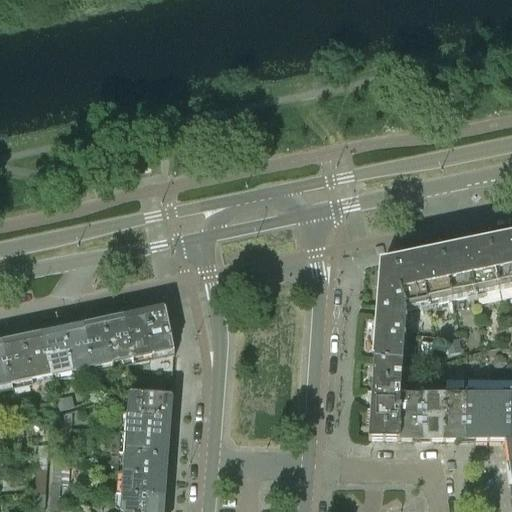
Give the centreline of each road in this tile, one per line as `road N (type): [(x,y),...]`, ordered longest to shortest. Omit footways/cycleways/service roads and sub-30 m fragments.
road 1 (residential): [(305,464),(318,284),(308,214)]
road 2 (secondary): [(232,200),(0,248)]
road 3 (secondary): [(511,143),(280,190)]
road 4 (residential): [(208,236),(219,345),(212,463)]
road 5 (residential): [(440,511),(438,491),(425,475),(305,464)]
road 6 (secondary): [(90,257),(208,236)]
